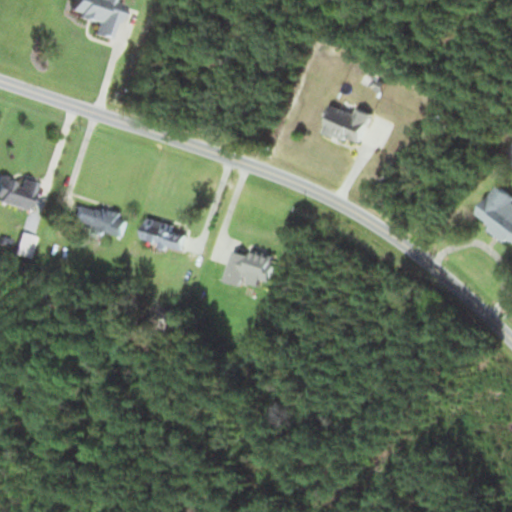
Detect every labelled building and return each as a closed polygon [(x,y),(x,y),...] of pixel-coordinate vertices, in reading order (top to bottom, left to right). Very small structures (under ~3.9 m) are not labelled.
[(69,0),(68,9),(77,11),(75,16),(96,20),(93,33),(113,37),(121,2),(116,1),(115,0),(69,0)] [(361,141),(365,111),(325,105),(321,135),(361,141)] [(511,140),(500,157),(511,164),(511,140)] [(0,200),(25,210),(34,185),(0,173),(0,200)] [(471,216),(511,243),(511,198),(492,184),(471,216)] [(121,236),(127,218),(73,201),(67,220),(121,236)] [(186,230),(144,216),(137,238),(179,252),(186,230)] [(256,289),(259,279),(267,281),(274,259),(233,247),(224,280),(256,289)]
